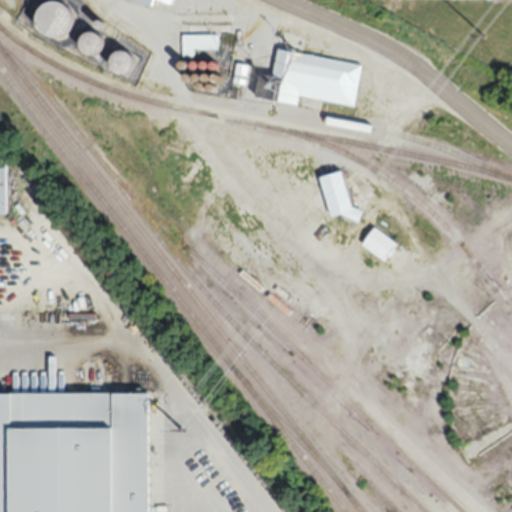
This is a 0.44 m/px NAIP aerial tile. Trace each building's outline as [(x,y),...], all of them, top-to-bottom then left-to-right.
[(47,1),(38,31),(63,39),(73,8),(47,1)] [(363,66),(278,50),(274,77),(260,74),(256,99),(299,106),(300,98),(355,108),(363,66)] [(346,173),(323,177),(333,220),(362,214),(361,209),(354,211),(346,173)] [(400,246),(377,228),(363,245),(386,263),(400,246)] [(0,394),(0,511),(149,511),(149,395),(0,394)]
